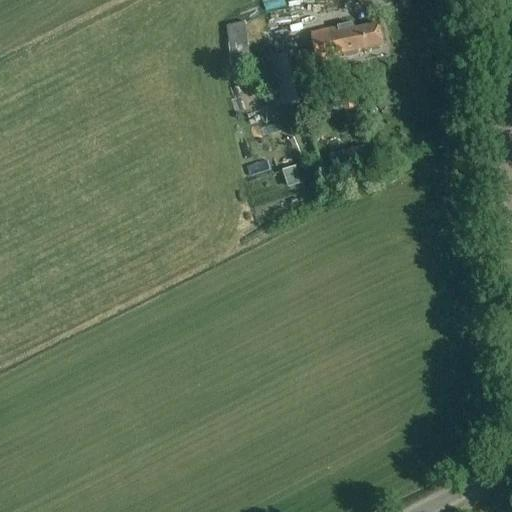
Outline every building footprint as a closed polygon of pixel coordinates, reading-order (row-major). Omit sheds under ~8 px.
[(252,68),(244,24),(226,28),(234,72),(252,68)] [(354,26),(310,36),(317,66),(361,56),(360,52),(384,47),(379,25),(355,30),(354,26)] [(304,53),(257,63),(267,110),(314,100),(304,53)] [(339,92),(352,144),(358,143),(352,118),(364,115),(358,88),(339,92)] [(421,119),(402,128),(410,145),(429,136),(421,119)] [(366,147),(329,156),(333,171),(369,162),(366,147)] [(318,180),(330,179),(327,162),(316,164),(318,180)] [(282,171),(288,189),(301,185),(296,167),(282,171)]
